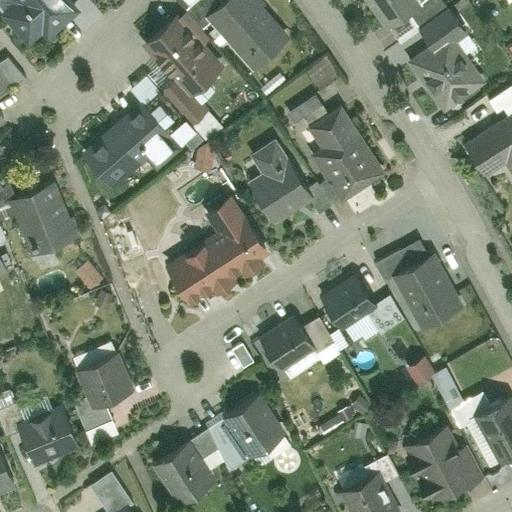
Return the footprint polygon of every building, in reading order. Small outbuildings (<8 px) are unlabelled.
[(47,31),(78,4),(74,0),(9,0),(0,7),(27,39),(43,26),(47,31)] [(207,10),(218,0),(190,0),(187,3),(199,17),(207,10)] [(218,0),(207,10),(253,64),(291,31),(263,0),(218,0)] [(410,6),(418,0),(368,0),(385,24),(410,6)] [(421,21),(450,1),(449,0),(418,0),(410,6),(421,21)] [(417,24),(428,40),(450,25),(457,35),(468,27),(450,1),(421,21),(417,24)] [(173,71),(188,88),(223,58),(205,37),(211,31),(199,17),(187,3),(145,39),(173,71)] [(407,54),(444,106),(486,76),(457,35),(450,25),(428,40),(407,54)] [(0,89),(12,82),(0,61),(0,89)] [(127,84),(138,97),(154,83),(143,70),(127,84)] [(188,88),(173,71),(160,82),(190,117),(203,106),(188,88)] [(511,77),(489,92),(503,113),(511,107),(511,77)] [(308,121),(329,107),(316,87),(287,106),(300,126),(308,121)] [(143,99),(85,149),(115,182),(172,132),(143,99)] [(342,196),(387,166),(342,99),(329,107),(308,121),(321,141),(310,148),(342,196)] [(511,107),(503,113),(464,138),(485,171),(508,156),(511,162),(511,107)] [(248,176),(276,218),(312,193),(315,191),(308,182),(275,132),(250,149),(262,167),(248,176)] [(200,143),(196,162),(212,165),(215,146),(200,143)] [(33,249),(79,230),(55,174),(9,193),(33,249)] [(317,175),(308,182),(315,191),(312,193),(320,206),(332,198),(317,175)] [(166,258),(190,297),(212,283),(216,289),(237,275),(233,270),(242,264),(245,269),(265,257),(262,252),(269,247),(232,187),(203,205),(216,227),(166,258)] [(394,269),(429,250),(421,233),(376,257),(385,273),(394,269)] [(394,269),(423,323),(464,301),(435,247),(429,250),(394,269)] [(76,266),(91,283),(104,271),(89,254),(76,266)] [(321,290),(344,323),(368,307),(377,300),(354,267),(321,290)] [(98,298),(110,303),(115,291),(102,286),(98,298)] [(377,300),(368,307),(382,326),(403,311),(390,292),(377,300)] [(294,308),(259,331),(282,365),(317,343),(302,320),(294,308)] [(318,309),(302,320),(317,343),(319,346),(335,336),(318,309)] [(244,364),(256,356),(243,336),(231,343),(244,364)] [(88,391),(92,401),(104,396),(135,382),(119,345),(76,363),(88,391)] [(404,360),(414,376),(434,363),(424,347),(404,360)] [(475,409),(491,401),(483,385),(450,401),(458,417),(475,409)] [(246,454),(286,427),(259,386),(218,412),(221,416),(246,454)] [(498,456),(511,448),(511,390),(491,401),(475,409),(498,456)] [(118,428),(104,396),(92,401),(88,391),(74,397),(92,439),(118,428)] [(19,420),(28,416),(20,397),(0,404),(0,411),(6,426),(19,420)] [(19,420),(36,460),(81,441),(65,401),(28,416),(19,420)] [(231,464),(246,454),(221,416),(206,426),(217,443),(231,464)] [(401,438),(430,496),(476,473),(448,416),(401,438)] [(202,453),(217,443),(206,426),(205,425),(190,434),(202,453)] [(202,453),(190,434),(153,459),(178,496),(215,472),(202,453)] [(0,483),(15,478),(0,440),(0,483)] [(379,465),(385,476),(398,470),(387,448),(374,454),(379,465)] [(90,481),(111,511),(130,498),(134,495),(113,465),(90,481)] [(340,484),(353,511),(402,511),(385,476),(379,465),(340,484)] [(252,507),(254,511),(279,511),(272,497),(252,507)] [(111,511),(108,511),(139,511),(130,498),(111,511)]
